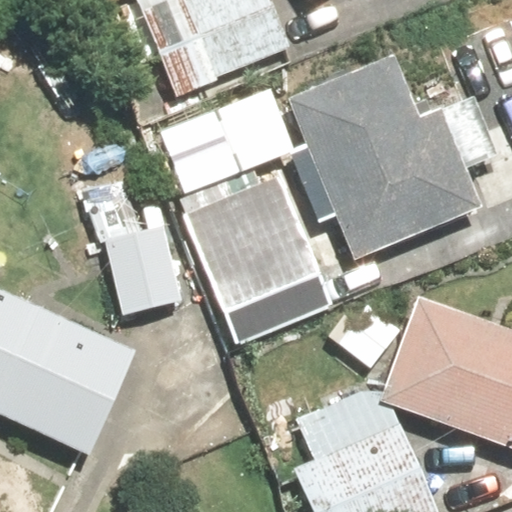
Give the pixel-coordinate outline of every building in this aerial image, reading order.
[(294,53),(270,0),(105,0),(111,13),(140,0),(185,101),(294,53)] [(388,59),(281,104),(349,265),(481,209),(439,110),(414,121),(388,59)] [(220,140),(163,161),(180,208),(237,188),(220,140)] [(168,234),(110,247),(128,325),(186,312),(168,234)] [(310,249),(219,281),(241,344),(332,313),(310,249)] [(0,293),(0,423),(86,465),(137,358),(0,293)] [(511,338),(413,303),(376,406),(511,455),(511,338)]
